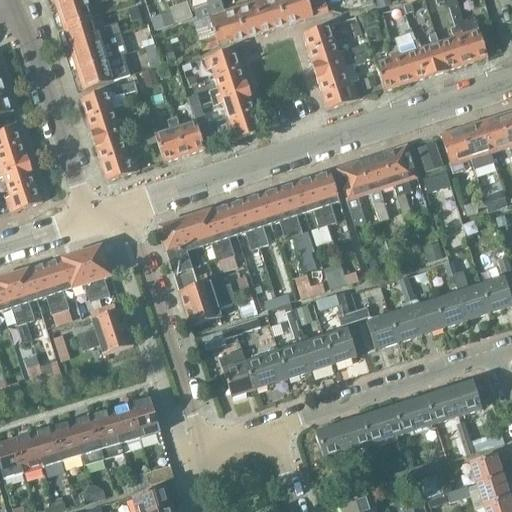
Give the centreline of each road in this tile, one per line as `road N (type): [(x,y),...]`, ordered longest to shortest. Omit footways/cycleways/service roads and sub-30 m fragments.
road 1 (residential): [(126,209),(511,82)]
road 2 (residential): [(194,460),(183,448),(107,215)]
road 3 (residential): [(203,445),(126,209)]
road 4 (residential): [(269,427),(496,354)]
road 5 (residential): [(88,221),(17,12)]
